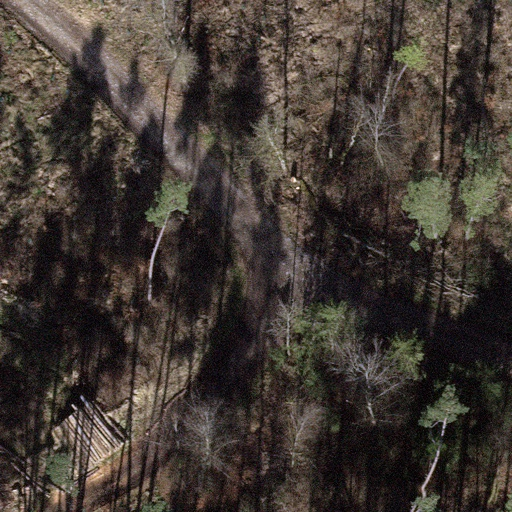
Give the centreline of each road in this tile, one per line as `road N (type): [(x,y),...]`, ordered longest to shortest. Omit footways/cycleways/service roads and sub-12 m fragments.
road 1 (track): [(7,0),(71,34),(328,275),(511,363)]
road 2 (track): [(328,275),(161,440),(48,511)]
